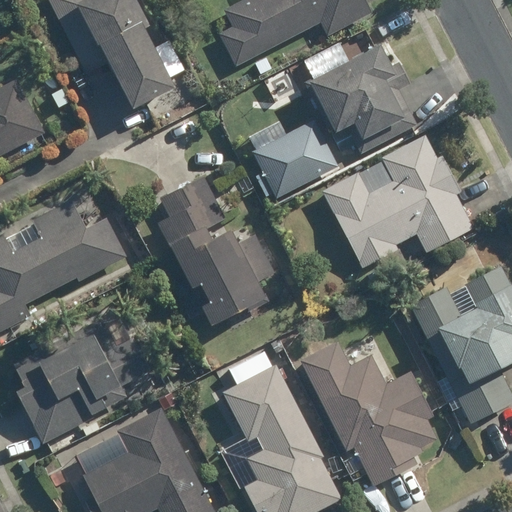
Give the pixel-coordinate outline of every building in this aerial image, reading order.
[(47,0),(86,74),(107,62),(131,109),(172,87),(168,78),(183,70),(168,42),(153,50),(141,28),(147,25),(133,0),(47,0)] [(231,28),(219,35),(235,66),(318,22),(326,36),(370,12),(364,0),(245,0),(223,12),(231,28)] [(378,45),(305,82),(341,152),(355,144),(360,153),(416,125),(399,90),(408,85),(396,62),(389,67),(378,45)] [(0,155),(43,132),(14,79),(0,86),(0,155)] [(324,133),(315,116),(244,153),(267,199),(339,162),(324,133)] [(456,196),(460,194),(440,156),(435,158),(424,137),(381,160),(393,181),(368,194),(356,173),(322,191),(363,267),(397,249),(395,244),(416,234),(426,253),(473,227),(456,196)] [(159,198),(168,217),(158,222),(209,325),(262,299),(254,282),(272,273),(253,236),(235,244),(228,230),(210,240),(204,228),(224,218),(202,177),(159,198)] [(32,221),(41,238),(11,254),(2,237),(0,237),(0,330),(29,316),(23,305),(75,278),(76,282),(125,256),(105,217),(84,228),(70,202),(32,221)] [(409,307),(469,423),(511,400),(511,397),(500,373),(511,366),(511,290),(500,268),(464,286),(475,309),(460,316),(446,288),(409,307)] [(13,365),(25,387),(15,392),(43,444),(93,417),(91,414),(125,396),(120,386),(149,370),(132,338),(115,347),(100,318),(13,365)] [(277,339),(270,343),(276,353),(283,349),(277,339)] [(419,448),(436,439),(426,419),(432,417),(409,372),(384,384),(369,355),(348,366),(335,341),(298,360),(345,451),(353,447),(373,487),(416,464),(412,456),(421,452),(419,448)] [(245,458),(257,481),(243,488),(255,511),(316,511),(340,499),(319,459),(323,457),(274,365),(221,393),(247,441),(256,437),(263,449),(245,458)] [(114,412),(67,435),(71,443),(154,401),(149,389),(112,408),(114,412)] [(176,403),(171,393),(158,400),(164,410),(176,403)] [(151,511),(157,509),(157,511),(213,511),(160,409),(116,431),(127,452),(82,476),(93,497),(85,501),(89,511),(151,511)]
